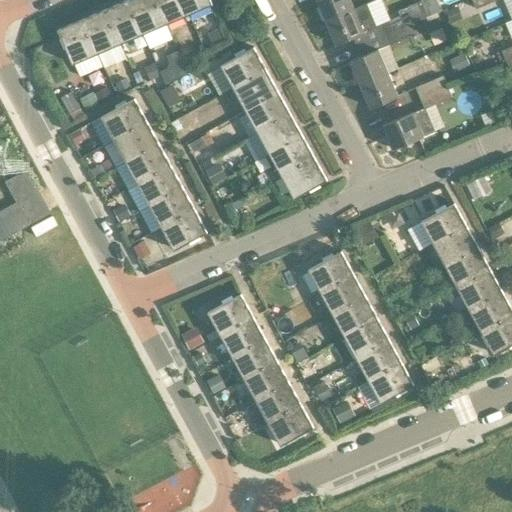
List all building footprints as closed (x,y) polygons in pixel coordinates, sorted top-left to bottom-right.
[(165,24),(154,0),(128,0),(127,1),(142,34),(165,24)] [(188,14),(181,0),(154,0),(165,24),(188,14)] [(209,0),(181,0),(188,14),(211,4),(209,0)] [(317,0),(326,21),(354,9),(349,0),(317,0)] [(385,35),(423,19),(436,13),(430,0),(427,0),(399,12),(401,17),(381,25),(385,35)] [(472,0),(477,10),(499,0),(472,0)] [(142,34),(127,1),(105,10),(119,44),(142,34)] [(354,9),(326,21),(337,45),(377,28),(367,4),(354,9)] [(119,44),(105,10),(82,20),(96,54),(119,44)] [(447,14),(452,24),(461,20),(456,10),(447,14)] [(423,19),(385,35),(390,46),(427,31),(423,19)] [(96,54),(82,20),(58,31),(72,64),(96,54)] [(220,28),(209,33),(214,45),(225,40),(220,28)] [(429,33),(434,46),(447,41),(442,28),(429,33)] [(234,89),(266,71),(254,48),(221,66),(234,89)] [(511,48),(497,54),(502,65),(511,60),(511,48)] [(361,85),(388,74),(378,50),(351,61),(361,85)] [(464,53),(463,53),(451,58),(449,59),(455,73),(470,66),(464,53)] [(511,60),(502,65),(506,76),(511,73),(511,60)] [(246,111),(278,93),(266,71),(234,89),(246,111)] [(388,74),(361,85),(371,109),(398,97),(388,74)] [(421,99),(448,88),(443,76),(416,88),(421,99)] [(115,83),(119,92),(130,87),(126,78),(115,83)] [(169,105),(181,99),(173,84),(161,91),(169,105)] [(99,103),(111,96),(106,87),(94,93),(99,103)] [(425,109),(425,110),(452,98),(448,88),(421,99),(425,109)] [(87,112),(99,105),(93,92),(80,99),(87,112)] [(258,132),(290,114),(278,93),(246,111),(258,132)] [(102,118),(114,140),(147,123),(135,100),(102,118)] [(435,133),(425,110),(425,109),(383,126),(393,150),(435,133)] [(270,154),(302,136),(290,114),(258,132),(270,154)] [(175,134),(183,130),(177,120),(170,124),(175,134)] [(147,123),(114,140),(126,162),(159,144),(147,123)] [(86,140),(80,129),(70,135),(76,145),(86,140)] [(194,154),(215,143),(210,134),(189,145),(194,154)] [(282,176),(314,158),(302,136),(270,154),(278,168),(282,176)] [(159,144),(126,162),(138,184),(171,166),(159,144)] [(327,181),(314,158),(282,176),(294,199),(327,181)] [(115,168),(110,160),(102,164),(106,173),(115,168)] [(215,165),(204,171),(212,186),(223,180),(215,165)] [(171,166),(138,184),(150,206),(183,188),(171,166)] [(262,187),(282,176),(278,168),(270,172),(269,170),(257,176),(262,187)] [(11,194),(32,182),(26,171),(5,182),(11,194)] [(32,182),(11,194),(17,204),(37,192),(32,182)] [(183,188),(150,206),(162,227),(194,210),(183,188)] [(17,204),(23,215),(44,203),(37,192),(17,204)] [(23,215),(29,225),(49,214),(44,203),(23,215)] [(6,210),(18,231),(29,225),(23,215),(17,204),(6,210)] [(119,222),(131,215),(125,204),(112,210),(119,222)] [(422,222),(434,245),(467,227),(455,204),(422,222)] [(0,212),(0,224),(7,237),(18,231),(6,210),(0,212)] [(194,210),(162,227),(174,250),(207,232),(194,210)] [(360,244),(378,235),(371,222),(353,231),(360,244)] [(487,229),(493,240),(505,233),(500,223),(487,229)] [(467,227),(434,245),(446,267),(479,249),(467,227)] [(134,248),(139,258),(150,252),(144,242),(134,248)] [(479,249),(446,267),(458,288),(491,270),(479,249)] [(321,293),(354,275),(342,252),(309,270),(321,293)] [(491,270),(458,288),(470,310),(503,292),(491,270)] [(333,314),(366,297),(354,275),(321,293),(333,314)] [(511,309),(503,292),(470,310),(482,332),(511,315),(511,309)] [(209,313),(221,335),(254,318),(241,295),(209,313)] [(345,336),(378,319),(366,297),(333,314),(345,336)] [(404,318),(411,331),(420,326),(413,313),(404,318)] [(511,315),(482,332),(494,355),(511,344),(511,315)] [(254,318),(221,335),(233,357),(266,340),(254,318)] [(357,358),(389,340),(378,319),(345,336),(357,358)] [(162,338),(175,331),(171,322),(157,329),(162,338)] [(204,343),(196,327),(181,335),(189,351),(204,343)] [(209,342),(220,337),(216,330),(206,335),(209,342)] [(266,340),(233,357),(245,379),(277,361),(266,340)] [(369,380),(401,362),(389,340),(357,358),(369,380)] [(308,358),(303,348),(292,354),(297,364),(308,358)] [(206,362),(201,352),(193,356),(199,366),(206,362)] [(478,362),(481,368),(488,365),(485,358),(478,362)] [(277,361),(245,379),(257,401),(289,383),(277,361)] [(401,362),(369,380),(381,403),(414,385),(401,362)] [(219,375),(206,381),(213,394),(226,388),(219,375)] [(289,383),(257,401),(269,423),(301,405),(289,383)] [(316,390),(321,401),(331,396),(325,385),(316,390)] [(256,402),(252,394),(240,400),(244,408),(256,402)] [(347,401),(332,409),(341,425),(355,417),(347,401)] [(301,405),(269,423),(281,445),(314,428),(301,405)] [(255,421),(258,428),(268,423),(264,416),(255,421)]
